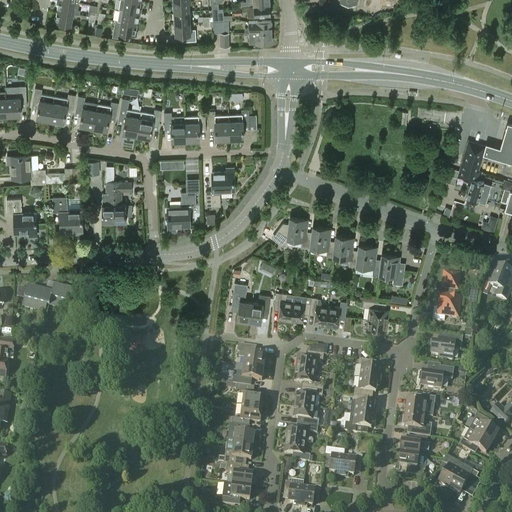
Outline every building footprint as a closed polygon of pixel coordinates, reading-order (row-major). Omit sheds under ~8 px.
[(61,0),(59,0),(57,11),(73,14),(80,15),(81,10),(78,9),(79,3),(61,0)] [(130,0),(124,0),(122,10),(138,13),(140,2),(130,0)] [(188,0),(186,0),(173,1),(173,12),(189,11),(188,0)] [(211,0),(212,9),(219,8),(218,3),(223,3),(222,0),(211,0)] [(269,4),(247,6),(248,16),(248,17),(270,15),(269,4)] [(213,21),(224,20),(232,20),(232,15),(223,15),(223,8),(219,8),(212,9),(213,21)] [(118,21),(120,21),(136,24),(138,13),(122,10),(120,10),(118,21)] [(71,25),(73,14),(57,11),(55,22),(71,25)] [(189,11),(173,12),(174,24),(190,23),(189,11)] [(224,20),(213,21),(213,33),(219,33),(229,33),(229,21),(224,21),(224,20)] [(134,36),(136,24),(120,21),(118,33),(134,36)] [(244,33),(271,32),(271,21),(248,21),(248,28),(244,28),(244,33)] [(190,23),(174,24),(175,36),(180,36),(180,42),(195,42),(195,30),(190,30),(190,23)] [(271,32),(244,33),(244,35),(248,35),(249,43),(271,43),(271,32)] [(220,33),(220,46),(229,46),(229,33),(220,33)] [(5,90),(6,115),(20,115),(20,102),(26,102),(26,86),(18,86),(18,90),(5,90)] [(36,118),(49,120),(54,95),(40,93),(41,89),(34,88),(32,104),(38,105),(36,118)] [(67,98),(54,95),(49,120),(63,122),(65,110),(72,111),(75,95),(67,94),(67,98)] [(79,125),(93,128),(97,103),(84,100),(85,97),(78,96),(75,111),(81,112),(79,125)] [(123,133),(135,136),(140,111),(127,108),(129,100),(121,98),(118,119),(125,120),(123,133)] [(110,105),(97,103),(93,128),(106,130),(109,117),(115,119),(118,103),(111,101),(110,105)] [(153,113),(140,111),(135,136),(149,138),(152,125),(158,127),(161,110),(154,109),(153,113)] [(228,115),(229,139),(243,139),(242,126),(249,126),(248,110),(241,110),(241,114),(228,115)] [(197,115),(184,116),(185,141),(199,140),(198,127),(205,127),(204,111),(197,112),(197,115)] [(215,140),(229,139),(228,115),(215,115),(214,111),(208,111),(208,127),(215,127),(215,140)] [(171,141),(185,141),(184,116),(171,116),(171,113),(163,113),(164,128),(171,128),(171,141)] [(488,144),(486,155),(511,162),(511,126),(510,126),(503,149),(488,144)] [(463,156),(457,175),(471,179),(466,199),(478,202),(486,204),(491,185),(479,181),(482,172),(478,171),(482,154),(485,145),(467,140),(463,156)] [(10,178),(31,177),(31,183),(46,183),(45,173),(45,169),(31,170),(30,155),(6,156),(6,164),(10,164),(10,178)] [(113,169),(114,160),(104,159),(103,169),(113,169)] [(87,174),(99,174),(99,162),(86,162),(87,174)] [(79,167),(72,168),(72,182),(80,182),(79,167)] [(212,191),(206,191),(206,206),(220,206),(220,192),(235,192),(234,167),(226,167),(226,170),(211,171),(212,191)] [(65,172),(45,173),(46,183),(65,182),(65,172)] [(111,186),(111,193),(113,193),(113,222),(125,222),(125,215),(132,215),(132,205),(125,205),(125,191),(131,191),(131,182),(122,182),(122,181),(121,181),(121,182),(113,182),(113,186),(111,186)] [(102,205),(101,222),(113,222),(113,193),(111,193),(111,186),(113,186),(113,182),(106,182),(106,193),(102,193),(102,205)] [(504,188),(501,201),(506,203),(504,211),(511,212),(511,191),(510,191),(510,190),(504,188)] [(181,205),(166,206),(167,232),(176,231),(176,228),(191,227),(190,207),(196,207),(195,191),(186,192),(181,192),(181,205)] [(52,212),(59,212),(60,231),(74,231),(74,234),(82,234),(81,210),(67,211),(66,197),(51,197),(52,212)] [(7,214),(13,214),(14,233),(28,233),(28,236),(36,236),(35,213),(21,213),(21,199),(6,199),(7,214)] [(451,209),(445,207),(443,215),(449,216),(451,209)] [(491,215),(490,220),(484,219),(482,229),(496,231),(498,216),(491,215)] [(310,248),(311,239),(311,235),(305,234),(307,220),(290,218),(289,224),(283,224),(272,239),(284,247),(287,242),(288,239),(302,241),(301,248),(310,249),(310,248)] [(311,239),(310,248),(327,250),(326,257),(333,258),(333,257),(334,244),(328,243),(329,239),(330,229),(312,226),(312,232),(311,235),(311,239)] [(335,242),(334,244),(333,257),(350,259),(349,266),(356,267),(356,266),(357,253),(352,252),(352,250),(353,238),(336,236),(335,242)] [(359,245),(357,253),(356,266),(373,268),(372,275),(378,276),(379,275),(380,262),(374,261),(376,247),(359,245)] [(381,254),(380,262),(379,275),(396,277),(395,284),(402,285),(404,272),(397,271),(399,256),(381,254)] [(263,262),(259,269),(273,275),(276,268),(263,262)] [(506,302),(511,288),(511,287),(507,286),(511,274),(498,268),(490,287),(499,291),(496,298),(506,302)] [(453,297),(454,290),(457,290),(459,275),(444,273),(441,288),(449,289),(448,296),(440,295),(438,307),(434,307),(432,319),(444,321),(445,316),(458,317),(460,298),(453,297)] [(236,319),(249,321),(252,302),(245,301),(247,285),(234,284),(231,306),(238,307),(236,319)] [(52,294),(48,307),(61,311),(63,303),(75,306),(78,294),(72,292),(53,287),(52,294)] [(19,288),(17,298),(23,300),(21,307),(44,313),(46,307),(48,307),(52,294),(26,288),(26,290),(19,288)] [(470,289),(468,309),(475,310),(478,290),(470,289)] [(278,319),(290,321),(292,301),(293,295),(287,294),(275,292),(274,306),(280,307),(278,319)] [(258,303),(252,302),(249,321),(261,323),(262,309),(268,310),(270,296),(259,294),(258,303)] [(293,295),(292,301),(290,321),(302,322),(303,310),(309,311),(311,297),(293,295)] [(391,295),(390,301),(407,304),(408,297),(391,295)] [(320,299),(311,297),(309,311),(315,312),(314,324),(325,326),(328,306),(322,305),(320,299)] [(367,319),(387,322),(389,310),(377,308),(378,302),(375,302),(364,300),(363,307),(369,308),(367,319)] [(340,307),(328,306),(325,326),(337,327),(339,315),(345,316),(347,302),(340,301),(340,307)] [(349,331),(351,317),(345,316),(343,330),(349,331)] [(386,334),(387,322),(367,319),(366,331),(386,334)] [(463,337),(471,338),(472,330),(464,329),(463,337)] [(432,341),(430,355),(438,356),(437,359),(453,361),(454,350),(461,351),(462,338),(439,334),(438,338),(437,341),(432,341)] [(0,378),(5,379),(8,361),(8,359),(9,352),(13,353),(14,342),(0,340),(0,378)] [(243,366),(263,369),(265,356),(252,354),(253,347),(238,345),(237,353),(239,353),(238,358),(244,359),(243,366)] [(480,353),(484,357),(489,353),(484,349),(480,353)] [(295,370),(315,372),(316,366),(318,366),(320,365),(320,362),(322,362),(323,355),(309,353),(309,360),(297,358),(295,370)] [(360,379),(380,382),(381,374),(378,373),(379,369),(372,368),(373,362),(359,360),(358,367),(362,367),(360,379)] [(228,381),(228,384),(236,385),(247,387),(248,379),(261,381),(263,369),(243,366),(242,373),(236,372),(236,377),(234,377),(233,382),(228,381)] [(497,372),(495,366),(483,370),(485,377),(497,372)] [(431,371),(431,373),(422,371),(420,386),(441,390),(442,379),(452,381),(454,370),(440,368),(436,371),(431,371)] [(309,384),(309,390),(322,392),(323,385),(313,384),(315,372),(295,370),(293,382),(309,384)] [(355,390),(354,396),(368,398),(369,392),(375,393),(376,389),(378,390),(380,382),(360,379),(358,391),(355,390)] [(228,384),(227,384),(226,387),(236,388),(235,391),(244,393),(242,406),(262,409),(264,395),(249,393),(250,387),(247,387),(236,385),(228,384)] [(296,394),(294,406),(314,409),(315,397),(322,398),(322,392),(309,390),(308,396),(296,394)] [(0,423),(1,419),(7,419),(10,396),(0,394),(0,423)] [(368,398),(354,396),(353,403),(357,403),(355,415),(375,418),(376,410),(373,409),(374,405),(367,404),(368,398)] [(405,415),(424,417),(425,410),(433,411),(435,398),(420,396),(419,403),(407,402),(405,415)] [(503,427),(511,418),(511,400),(503,409),(498,404),(489,413),(503,427)] [(262,409),(242,406),(240,420),(232,419),(228,418),(227,424),(229,425),(244,427),(245,427),(245,421),(260,423),(262,409)] [(305,420),(304,425),(318,427),(318,421),(316,420),(316,418),(315,417),(313,417),(314,409),(294,406),(292,418),(305,420)] [(332,411),(331,419),(335,419),(338,417),(339,412),(332,411)] [(375,418),(355,415),(350,414),(349,425),(345,425),(344,432),(363,435),(364,428),(370,429),(371,425),(374,426),(375,418)] [(468,430),(491,444),(497,433),(486,426),(489,421),(477,414),(468,430)] [(423,424),(424,417),(405,415),(403,427),(416,429),(415,436),(430,438),(431,425),(423,424)] [(229,425),(227,444),(252,448),(254,435),(243,433),(244,427),(229,425)] [(287,429),(285,441),(305,444),(307,433),(317,434),(318,427),(304,425),(303,431),(287,429)] [(485,454),(491,444),(468,430),(459,445),(471,452),(474,447),(485,454)] [(418,457),(419,452),(419,449),(426,450),(427,439),(415,438),(415,444),(401,442),(400,454),(418,457)] [(304,455),(305,444),(285,441),(284,453),(296,455),(295,461),(312,463),(313,457),(310,456),(304,455)] [(223,464),(226,464),(239,466),(240,459),(251,461),(252,448),(227,444),(226,444),(223,464)] [(333,476),(341,477),(343,458),(344,451),(326,449),(324,466),(330,466),(329,473),(333,474),(333,476)] [(410,468),(409,475),(422,477),(423,470),(425,470),(426,459),(425,459),(425,457),(418,457),(400,454),(398,466),(410,468)] [(355,459),(343,458),(341,477),(349,478),(349,476),(353,476),(354,470),(360,470),(362,457),(356,456),(355,459)] [(438,484),(449,490),(463,466),(447,457),(440,469),(445,472),(438,484)] [(227,478),(233,479),(232,485),(251,488),(251,487),(253,487),(255,485),(256,479),(254,478),(252,477),(253,476),(239,474),(240,466),(239,466),(226,464),(226,466),(225,470),(225,472),(228,473),(227,478)] [(322,475),(322,465),(307,465),(307,474),(322,475)] [(463,466),(449,490),(459,496),(466,484),(477,489),(481,482),(475,479),(478,475),(463,466)] [(292,507),(300,508),(302,488),(290,487),(291,483),(285,482),(283,496),(289,497),(288,504),(292,504),(292,507)] [(251,488),(232,485),(224,484),(221,504),(235,506),(236,499),(249,500),(251,488)] [(314,490),(302,488),(300,508),(308,509),(308,506),(312,507),(313,500),(319,501),(321,487),(315,486),(314,490)]
